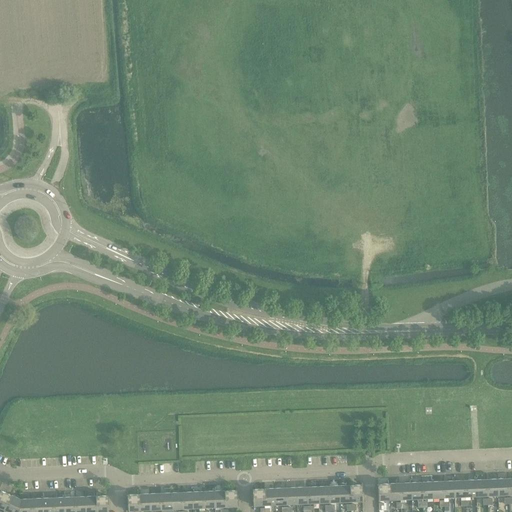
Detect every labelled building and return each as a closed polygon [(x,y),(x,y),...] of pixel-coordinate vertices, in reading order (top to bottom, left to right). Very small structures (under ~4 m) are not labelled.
[(498,479),(487,480),(488,496),(498,495),(498,479)] [(508,479),(498,479),(498,495),(509,495),(508,479)] [(476,480),(465,481),(466,497),(477,496),(476,480)] [(487,480),(476,480),(477,496),(488,496),(487,480)] [(454,481),(443,482),(444,498),(455,497),(454,481)] [(465,481),(454,481),(455,497),(466,497),(465,481)] [(433,482),(422,483),(423,499),(433,498),(433,482)] [(443,482),(433,482),(433,498),(444,498),(443,482)] [(400,483),(389,484),(390,500),(401,500),(400,483)] [(411,483),(400,483),(401,500),(412,499),(411,483)] [(422,483),(411,483),(412,499),(423,499),(422,483)] [(390,500),(389,484),(378,484),(379,501),(390,500)] [(362,485),(351,486),(351,502),(363,501),(362,485)] [(329,486),(318,487),(319,503),(330,503),(329,486)] [(340,486),(329,486),(330,503),(340,502),(340,486)] [(351,486),(340,486),(340,502),(351,502),(351,486)] [(307,487),(297,488),(297,504),(308,504),(307,487)] [(318,487),(307,487),(308,504),(319,503),(318,487)] [(286,488),(275,489),(276,505),(286,504),(286,488)] [(297,488),(286,488),(286,504),(297,504),(297,488)] [(265,505),(264,489),(253,490),(254,506),(265,505)] [(275,489),(264,489),(265,505),(276,505),(275,489)] [(237,490),(225,491),(226,507),(237,507),(237,490)] [(0,492),(0,508),(5,510),(11,495),(1,491),(0,492)] [(215,491),(204,492),(204,508),(215,507),(215,491)] [(225,491),(215,491),(215,507),(226,507),(225,491)] [(193,492),(182,493),(183,509),(194,508),(193,492)] [(204,492),(193,492),(194,508),(204,508),(204,492)] [(171,493),(161,494),(161,510),(172,509),(171,493)] [(182,493),(171,493),(172,509),(183,509),(182,493)] [(150,494),(139,495),(140,511),(150,510),(150,494)] [(161,494),(150,494),(150,510),(161,510),(161,494)] [(11,495),(5,510),(9,511),(18,511),(21,499),(11,495)] [(140,511),(139,495),(128,495),(128,511),(140,511)] [(97,511),(97,496),(86,497),(86,511),(97,511)] [(108,511),(108,496),(97,496),(97,511),(108,511)] [(75,511),(75,497),(64,498),(64,511),(75,511)] [(86,511),(86,497),(75,497),(75,511),(86,511)] [(54,511),(53,498),(43,499),(43,511),(54,511)] [(64,511),(64,498),(53,498),(54,511),(64,511)] [(21,499),(18,511),(32,511),(32,499),(21,499)] [(43,511),(43,499),(32,499),(32,511),(43,511)]
